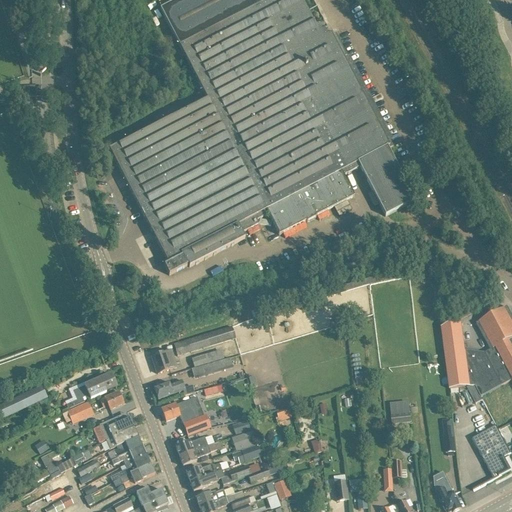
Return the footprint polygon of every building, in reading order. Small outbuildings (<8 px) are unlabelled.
[(415,202),(389,151),(393,149),(389,143),(387,144),(343,60),(346,59),(335,37),(332,38),(312,0),(179,0),(160,10),(207,100),(180,113),(177,106),(154,118),(158,125),(109,150),(167,263),(169,262),(170,263),(164,266),(169,276),(189,266),(189,268),(245,239),(242,234),(259,225),(257,221),(268,215),(279,236),(306,222),(307,223),(316,218),(316,217),(354,197),(344,177),(360,168),(385,217),(415,202)] [(23,88),(23,98),(40,97),(40,87),(23,88)] [(460,319),(440,329),(449,391),(467,389),(474,401),(481,398),(511,381),(511,315),(507,307),(479,323),(476,324),(491,351),(484,354),(465,352),(460,319)] [(174,346),(177,357),(236,339),(232,328),(174,346)] [(193,360),(196,369),(225,360),(222,351),(193,360)] [(152,358),(158,375),(167,372),(176,368),(171,352),(162,355),(152,358)] [(225,360),(196,369),(193,369),(197,383),(234,372),(230,358),(225,360)] [(94,379),(68,390),(73,399),(65,402),(68,410),(119,388),(109,374),(94,379)] [(153,389),(158,401),(173,395),(185,391),(182,382),(170,386),(168,383),(153,389)] [(0,406),(0,412),(3,419),(44,397),(39,386),(0,406)] [(223,393),(221,387),(204,391),(205,397),(223,393)] [(105,400),(106,401),(101,403),(104,409),(108,407),(110,411),(111,411),(125,406),(120,393),(106,399),(105,400)] [(175,405),(161,411),(166,424),(180,418),(183,424),(182,425),(188,439),(209,430),(204,416),(197,419),(189,401),(176,406),(175,405)] [(88,404),(67,413),(71,423),(92,413),(88,404)] [(326,404),(320,405),(322,416),(328,415),(326,404)] [(390,407),(393,428),(412,425),(409,405),(390,407)] [(288,410),(283,412),(286,421),(291,419),(288,410)] [(117,418),(99,426),(100,427),(106,441),(134,429),(130,419),(128,420),(120,424),(117,418)] [(508,448),(497,427),(501,425),(498,420),(493,423),(495,427),(472,439),(489,471),(494,480),(509,472),(503,459),(511,454),(511,453),(508,448)] [(233,427),(236,436),(248,432),(245,423),(233,427)] [(134,429),(106,441),(110,451),(116,448),(138,438),(134,429)] [(233,440),(237,452),(257,445),(253,433),(233,440)] [(453,435),(443,436),(445,455),(455,454),(453,435)] [(117,450),(108,455),(111,462),(117,459),(142,447),(138,438),(116,448),(117,450)] [(176,448),(179,458),(204,449),(208,447),(205,440),(191,446),(189,443),(176,448)] [(117,459),(111,462),(113,466),(123,462),(125,466),(146,457),(142,447),(117,459)] [(204,449),(179,458),(183,468),(197,462),(211,456),(208,447),(204,449)] [(257,447),(241,452),(245,463),(261,457),(260,453),(257,447)] [(57,452),(41,460),(44,466),(52,462),(52,460),(59,456),(57,452)] [(83,454),(72,460),(75,466),(86,461),(83,454)] [(127,470),(117,475),(119,480),(151,466),(146,457),(125,466),(127,470)] [(78,471),(82,478),(100,468),(97,461),(78,471)] [(401,462),(391,463),(391,472),(392,480),(402,479),(401,462)] [(200,468),(186,473),(190,483),(214,474),(222,471),(220,465),(212,468),(212,467),(201,471),(200,468)] [(151,466),(119,480),(122,485),(133,481),(135,486),(142,483),(141,481),(155,475),(151,466)] [(56,468),(48,472),(48,473),(52,480),(61,476),(60,475),(57,468),(56,468)] [(248,468),(229,474),(230,476),(232,483),(248,477),(251,476),(248,468)] [(277,468),(267,471),(269,477),(278,473),(277,468)] [(251,476),(248,477),(250,484),(269,477),(267,471),(267,470),(260,472),(251,476)] [(214,474),(190,483),(194,493),(207,488),(207,487),(213,485),(212,484),(216,482),(218,482),(218,481),(221,480),(225,478),(222,471),(214,474)] [(47,472),(35,479),(37,483),(49,477),(47,472)] [(443,474),(434,478),(435,488),(437,493),(446,511),(457,511),(462,510),(453,493),(443,474)] [(113,484),(119,480),(117,475),(110,478),(113,484)] [(119,480),(113,484),(115,488),(122,485),(119,480)] [(285,481),(274,485),(280,501),(291,497),(285,481)] [(346,483),(334,484),(337,503),(348,501),(346,483)] [(93,493),(90,488),(84,491),(87,497),(93,493)] [(50,496),(53,502),(65,495),(62,489),(50,496)] [(148,489),(136,495),(142,508),(145,507),(165,498),(162,491),(151,496),(148,489)] [(210,494),(196,499),(199,509),(224,500),(232,496),(234,495),(232,489),(216,495),(215,493),(210,495),(210,494)] [(357,494),(358,511),(369,511),(367,493),(357,494)] [(224,500),(199,509),(200,511),(216,511),(216,510),(226,507),(226,506),(231,504),(234,503),(232,496),(224,500)] [(69,497),(53,506),(53,507),(55,511),(59,511),(65,509),(73,505),(69,497)] [(135,511),(160,511),(167,509),(166,507),(168,505),(165,498),(145,507),(142,508),(141,509),(135,511)] [(234,503),(231,504),(233,511),(248,505),(250,505),(248,499),(247,498),(244,499),(234,503)] [(128,500),(106,511),(105,511),(123,511),(132,507),(128,500)] [(398,507),(401,511),(410,511),(405,503),(398,507)]
